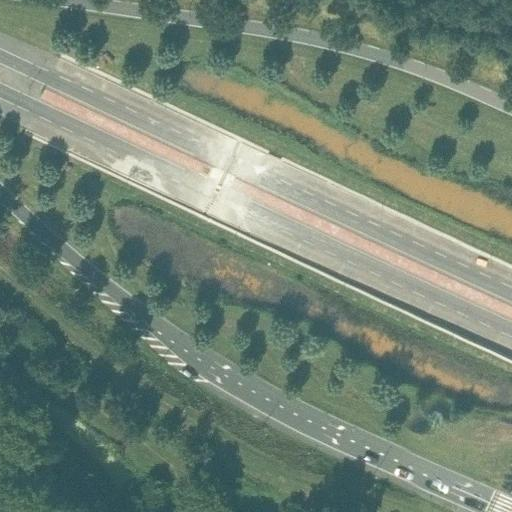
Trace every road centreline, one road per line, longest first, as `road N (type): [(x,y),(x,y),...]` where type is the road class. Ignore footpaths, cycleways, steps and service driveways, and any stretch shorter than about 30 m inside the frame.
road 1 (secondary): [(0,189),(196,356),(289,416),(511,511)]
road 2 (secondary): [(0,90),(511,333)]
road 3 (secondary): [(511,293),(0,53)]
road 4 (secondary): [(511,103),(419,59),(348,42),(67,0)]
